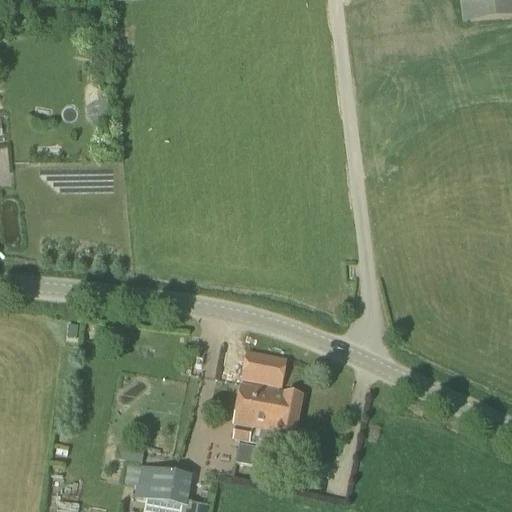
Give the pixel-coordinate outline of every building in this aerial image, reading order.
[(511,0),(459,0),(462,25),(511,18),(511,0)] [(281,393),(287,363),(247,355),(241,385),(281,393)] [(295,439),(303,400),(278,395),(278,394),(241,386),(233,427),(235,427),(232,442),(257,447),(258,444),(276,447),(279,435),(295,439)] [(252,470),(255,449),(239,446),(235,466),(252,470)] [(117,447),(115,463),(141,468),(144,452),(117,447)] [(187,511),(193,479),(139,469),(133,501),(187,511)]
